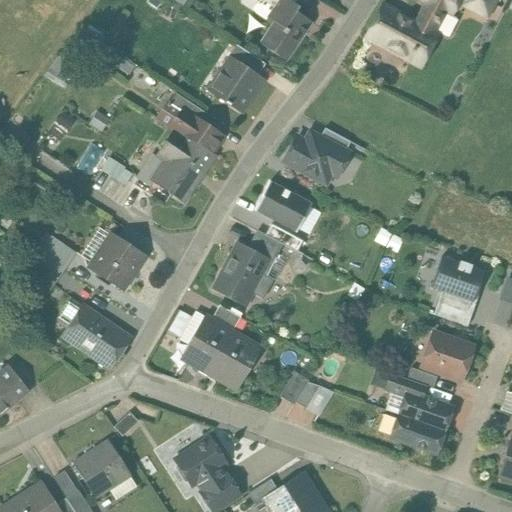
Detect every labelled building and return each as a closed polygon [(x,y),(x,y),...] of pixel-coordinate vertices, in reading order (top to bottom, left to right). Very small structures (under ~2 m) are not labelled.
[(294,5),(286,0),(274,0),(273,1),(271,0),(260,0),(274,9),(268,18),(274,23),(260,45),(285,62),(311,23),(295,12),(298,8),(294,5)] [(460,0),(420,0),(425,3),(452,16),(460,0)] [(494,5),(484,0),(464,0),(462,5),(487,19),(494,5)] [(415,22),(382,5),(364,38),(420,68),(438,34),(444,38),(449,36),(456,23),(455,18),(452,16),(425,3),(415,22)] [(265,65),(236,46),(228,57),(257,76),(265,65)] [(257,76),(228,57),(206,90),(241,114),(263,81),(257,76)] [(205,113),(175,93),(168,103),(199,122),(205,113)] [(168,103),(157,119),(174,130),(214,156),(211,154),(221,138),(200,123),(199,122),(168,103)] [(61,140),(74,120),(61,111),(48,131),(61,140)] [(350,143),(324,129),(319,139),(344,153),(350,143)] [(214,156),(174,130),(162,148),(170,154),(152,182),(183,202),(214,156)] [(319,139),(310,135),(305,144),(296,139),(284,162),(325,183),(330,173),(336,176),(348,155),(344,153),(319,139)] [(309,204),(271,183),(270,182),(254,211),(256,212),(294,232),(294,233),(296,234),(311,204),(310,203),(309,204)] [(302,242),(271,225),(265,236),(282,245),(297,253),(302,242)] [(265,236),(257,231),(249,245),(275,259),(282,245),(265,236)] [(145,257),(110,234),(88,268),(123,292),(145,257)] [(75,254),(57,241),(45,259),(63,271),(64,271),(75,254)] [(249,245),(247,249),(237,244),(212,290),(244,307),(252,292),(262,298),(272,280),(266,276),(275,259),(249,245)] [(45,259),(35,252),(26,247),(18,259),(54,284),(63,271),(45,259)] [(483,273),(471,268),(472,266),(459,261),(458,264),(441,257),(430,288),(473,303),(483,273)] [(511,277),(508,276),(500,299),(511,302),(511,277)] [(240,318),(219,306),(213,317),(234,329),(240,318)] [(129,339),(83,307),(63,337),(109,369),(129,339)] [(207,319),(184,361),(208,375),(232,333),(207,319)] [(232,333),(208,375),(233,389),(256,347),(232,333)] [(473,348),(432,334),(421,366),(461,380),(473,348)] [(0,415),(28,392),(8,367),(0,373),(0,415)] [(437,378),(410,368),(406,380),(425,386),(433,389),(437,378)] [(308,381),(294,372),(279,397),(293,406),(307,383),(308,381)] [(403,379),(391,375),(386,390),(397,394),(403,379)] [(425,386),(406,380),(403,379),(397,394),(405,397),(406,393),(421,398),(425,386)] [(319,387),(307,383),(295,404),(306,410),(319,387)] [(421,398),(406,393),(405,397),(398,415),(443,431),(451,409),(421,398)] [(443,431),(398,415),(390,438),(435,454),(443,431)] [(511,438),(497,476),(511,480),(511,438)] [(208,439),(175,461),(177,464),(175,469),(184,482),(189,483),(191,486),(196,483),(201,490),(223,475),(218,468),(224,464),(208,439)] [(107,441),(73,463),(95,499),(130,477),(107,441)] [(201,490),(199,491),(213,511),(238,496),(224,474),(223,475),(201,490)] [(277,492),(264,500),(265,501),(271,511),(325,511),(303,476),(277,492)] [(270,480),(248,495),(256,507),(265,501),(264,500),(277,492),(270,480)] [(42,485),(0,511),(59,511),(55,505),(42,485)] [(91,511),(78,491),(66,498),(74,511),(91,511)] [(74,511),(66,498),(55,505),(59,511),(74,511)]
